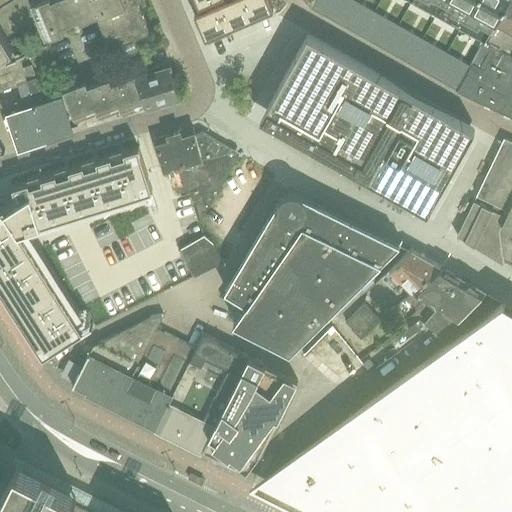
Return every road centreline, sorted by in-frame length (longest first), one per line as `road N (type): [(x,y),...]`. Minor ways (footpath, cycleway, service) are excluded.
road 1 (unclassified): [(48,358),(224,270),(288,159),(200,100)]
road 2 (secondary): [(233,511),(56,420),(0,368)]
road 3 (secondary): [(0,374),(42,442),(176,511)]
road 4 (unclassified): [(200,100),(0,167)]
